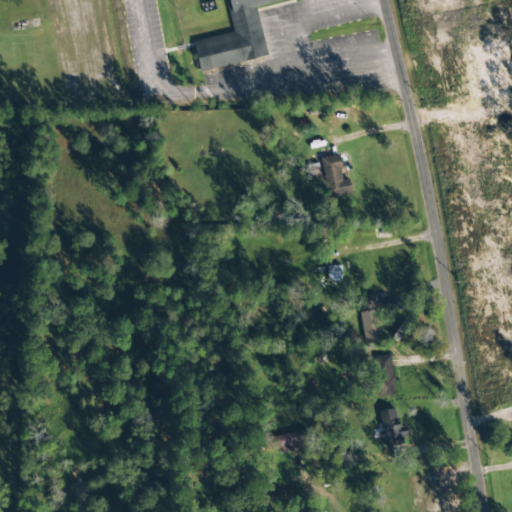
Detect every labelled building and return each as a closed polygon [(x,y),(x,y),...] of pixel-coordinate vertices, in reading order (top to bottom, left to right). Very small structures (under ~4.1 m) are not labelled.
[(266,58),(256,6),(286,0),(225,0),(232,34),(194,41),(199,71),(266,58)] [(351,193),(349,179),(342,180),(338,155),(322,158),(328,197),(351,193)] [(357,297),(365,343),(381,340),(374,294),(357,297)] [(376,396),(393,396),(392,356),(375,356),(376,396)] [(378,412),(385,448),(403,445),(401,435),(406,435),(404,427),(399,428),(395,409),(378,412)] [(280,452),(308,445),(304,430),(264,439),(266,451),(279,448),(280,452)] [(332,456),(334,469),(354,466),(351,453),(332,456)]
